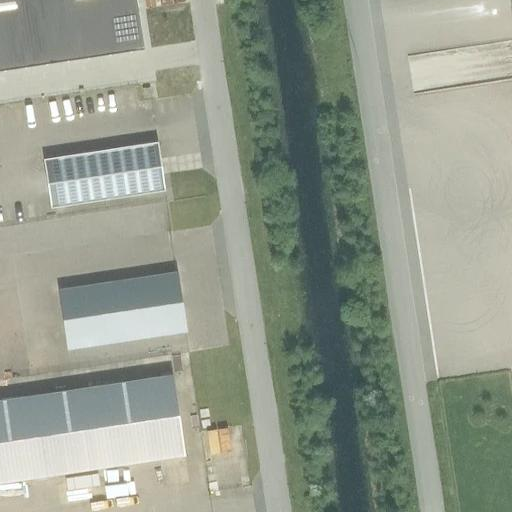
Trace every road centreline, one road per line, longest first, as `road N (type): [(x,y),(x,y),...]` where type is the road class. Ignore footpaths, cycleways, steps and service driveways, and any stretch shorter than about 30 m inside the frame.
road 1 (unclassified): [(279,511),(202,0)]
road 2 (unclassified): [(355,0),(432,511)]
